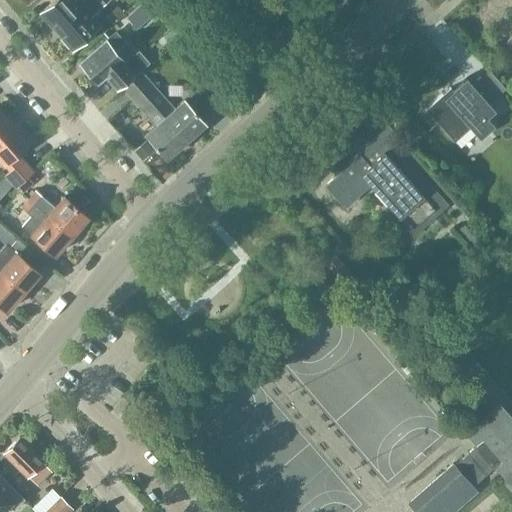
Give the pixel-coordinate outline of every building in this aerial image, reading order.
[(54,0),(40,13),(56,31),(91,0),(74,0),(74,1),(73,0),(54,0)] [(91,0),(56,31),(71,49),(97,27),(89,17),(108,0),(91,0)] [(137,29),(155,13),(144,1),(126,17),(137,29)] [(112,24),(123,14),(117,7),(106,17),(112,24)] [(80,64),(97,84),(104,78),(117,92),(150,63),(138,49),(123,62),(113,51),(122,43),(115,34),(80,64)] [(471,87),(465,81),(452,92),(450,90),(425,112),(444,133),(453,144),(469,130),(478,141),(493,128),(486,120),(494,113),(488,107),(506,91),(488,71),(471,87)] [(141,74),(122,92),(154,127),(145,136),(167,160),(186,142),(148,100),(157,92),(141,74)] [(157,92),(148,100),(186,142),(205,125),(184,101),(173,110),(157,92)] [(0,136),(12,126),(0,112),(0,136)] [(12,126),(0,136),(0,159),(5,165),(10,171),(24,158),(19,153),(22,151),(28,145),(12,126)] [(399,218),(415,235),(448,206),(380,130),(346,161),(349,164),(326,185),(343,205),(368,182),(399,218)] [(146,141),(134,151),(142,161),(154,150),(146,141)] [(10,171),(5,176),(15,188),(17,186),(28,177),(35,170),(24,158),(10,171)] [(37,190),(29,199),(72,236),(88,217),(64,196),(56,206),(37,190)] [(29,199),(22,207),(31,215),(22,226),(31,234),(55,255),(72,236),(29,199)] [(471,220),(459,230),(475,248),(487,238),(471,220)] [(489,223),(482,229),(488,237),(496,230),(489,223)] [(0,271),(23,292),(40,273),(6,244),(0,250),(0,271)] [(351,273),(339,259),(328,267),(340,282),(351,273)] [(23,292),(0,271),(0,304),(7,310),(23,292)] [(495,467),(511,486),(511,419),(498,404),(465,433),(477,446),(455,465),(454,464),(409,503),(417,511),(453,511),(478,491),(474,486),(495,467)] [(3,454),(27,478),(28,477),(37,486),(51,472),(42,463),(43,462),(19,438),(3,454)] [(0,511),(1,511),(8,506),(13,511),(25,500),(0,474),(0,511)] [(60,496),(44,511),(70,511),(73,509),(60,496)]
